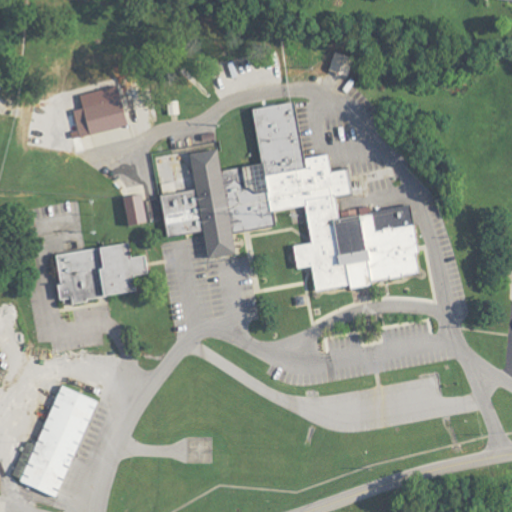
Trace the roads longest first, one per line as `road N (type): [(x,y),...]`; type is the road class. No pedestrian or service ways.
road 1 (tertiary): [(96,511),(117,441),(137,407),(182,345),(203,332),(318,358),(438,343),(461,348),(507,456)]
road 2 (primary): [(311,511),(511,455)]
